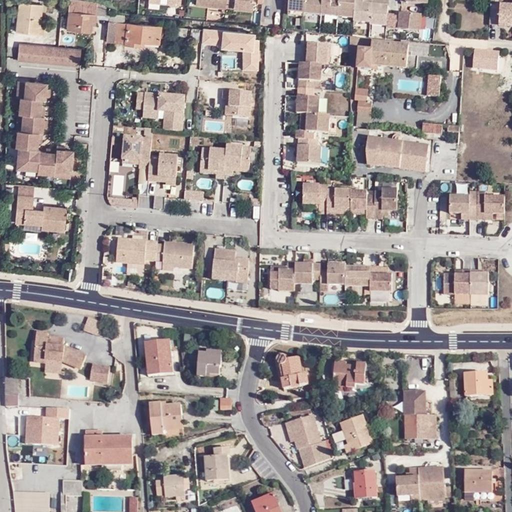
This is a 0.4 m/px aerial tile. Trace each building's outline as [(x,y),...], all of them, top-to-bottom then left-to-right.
[(68,10),(97,14),(98,14),(97,16),(106,17),(107,7),(103,2),(86,0),(68,0),(68,10)] [(199,0),(199,7),(227,10),(228,8),(228,0),(199,0)] [(228,0),(228,8),(255,11),(255,0),(228,0)] [(290,0),(290,12),(306,14),(307,0),(290,0)] [(324,1),(315,0),(314,0),(307,0),(306,14),(323,16),(324,1)] [(350,1),(350,0),(340,0),(340,3),(339,18),(355,20),(356,2),(350,1)] [(364,0),(356,0),(356,2),(355,20),(355,23),(371,24),(372,5),(364,4),(364,0)] [(380,7),(380,0),(377,0),(373,0),(373,1),(372,5),(371,24),(371,25),(388,27),(389,13),(389,7),(380,7)] [(42,4),(19,1),(16,30),(44,33),(44,26),(39,25),(42,4)] [(323,16),(337,18),(339,18),(340,3),(324,1),(323,16)] [(511,5),(502,5),(502,6),(491,6),(489,26),(500,26),(500,28),(511,28),(511,5)] [(97,14),(68,10),(66,28),(91,31),(91,24),(92,18),(96,19),(97,14)] [(395,16),(395,14),(389,13),(388,27),(421,30),(422,15),(402,13),(402,16),(395,16)] [(160,43),(161,25),(108,21),(106,41),(123,42),(123,43),(136,45),(137,41),(144,42),(160,43)] [(187,28),(173,26),(172,34),(185,35),(187,28)] [(434,29),(427,26),(423,36),(430,39),(434,29)] [(203,41),(204,29),(197,28),(196,41),(203,41)] [(213,42),(214,30),(204,29),(203,41),(213,42)] [(244,48),(245,35),(223,33),(221,46),(244,48)] [(386,55),(387,43),(373,42),(372,50),(359,50),(358,69),(370,69),(372,70),(372,68),(372,64),(378,65),(385,65),(386,55)] [(80,49),(18,43),(17,59),(79,65),(80,49)] [(407,67),(409,46),(387,43),(386,55),(385,65),(407,67)] [(332,46),(310,44),(308,63),(324,65),(331,66),(332,46)] [(186,50),(171,48),(170,57),(185,58),(186,50)] [(500,52),(475,50),(473,67),(481,68),(498,70),(500,52)] [(324,65),(308,63),(303,63),(301,89),(314,90),(316,90),(316,83),(322,83),(324,65)] [(427,73),(427,96),(442,95),(442,73),(427,73)] [(20,97),(24,97),(26,80),(18,79),(16,97),(20,97)] [(15,146),(18,147),(16,169),(25,169),(24,175),(37,177),(38,172),(54,174),(54,176),(71,178),(74,150),(65,149),(56,148),(56,152),(46,151),(38,150),(38,143),(39,132),(43,132),(43,127),(44,120),(45,116),(41,115),(42,105),(42,98),(46,99),(46,96),(47,88),(48,82),(26,80),(24,97),(20,97),(18,114),(22,114),(21,130),(17,130),(15,146)] [(301,89),(299,88),(297,113),(301,114),(307,114),(317,115),(319,99),(314,98),(314,90),(301,89)] [(252,108),(253,92),(225,89),(224,98),(229,99),(229,106),(252,108)] [(359,101),(366,101),(367,91),(357,90),(356,98),(359,99),(359,101)] [(147,110),(148,94),(140,94),(139,110),(147,110)] [(146,118),(161,119),(161,112),(168,112),(166,130),(185,131),(187,97),(148,94),(147,110),(146,118)] [(371,114),(372,102),(366,101),(359,101),(358,112),(371,114)] [(228,114),(251,115),(252,108),(229,106),(228,114)] [(371,114),(358,112),(357,126),(364,127),(370,128),(371,114)] [(300,130),(297,130),(296,138),(300,139),(313,139),(313,131),(328,132),(329,116),(317,115),(307,114),(307,121),(301,121),(300,130)] [(424,124),(423,132),(442,134),(442,125),(426,123),(426,120),(422,120),(422,124),(424,124)] [(141,163),(140,169),(150,170),(151,159),(152,140),(125,137),(122,161),(141,163)] [(369,163),(411,169),(426,171),(427,163),(401,159),(403,142),(398,142),(369,137),(368,151),(369,163)] [(328,147),(318,146),(319,140),(313,139),(300,139),(300,145),(299,154),(299,163),(326,165),(328,147)] [(427,163),(429,145),(403,142),(401,159),(427,163)] [(251,148),(227,146),(226,151),(225,168),(240,170),(241,166),(250,167),(251,148)] [(224,175),(225,168),(226,151),(203,149),(201,173),(216,175),(216,179),(224,179),(224,175)] [(161,156),(161,160),(151,159),(150,170),(149,181),(166,183),(166,185),(176,185),(178,157),(161,156)] [(111,161),(111,171),(119,171),(120,161),(111,161)] [(250,167),(241,166),(240,170),(225,168),(224,175),(232,175),(232,171),(249,173),(250,167)] [(141,181),(148,180),(147,170),(140,171),(141,181)] [(34,185),(18,184),(17,194),(33,195),(34,185)] [(321,209),(321,214),(328,214),(328,189),(328,185),(324,185),(305,185),(305,205),(313,205),(321,205),(321,209)] [(343,213),(343,209),(352,209),(352,192),(352,191),(341,190),(328,189),(328,214),(328,217),(336,217),(337,213),(343,213)] [(186,191),(185,199),(203,200),(203,193),(186,191)] [(367,196),(367,193),(352,192),(352,209),(351,214),(351,216),(366,216),(366,219),(375,219),(375,196),(367,196)] [(383,193),(383,196),(375,196),(375,219),(383,219),(383,217),(390,216),(391,212),(398,212),(398,193),(383,193)] [(470,220),(478,220),(479,193),(470,193),(470,197),(451,196),(451,214),(464,215),(464,218),(470,218),(470,220)] [(486,197),(486,193),(479,193),(478,220),(486,220),(495,220),(495,217),(505,217),(506,198),(486,197)] [(41,222),(40,226),(65,228),(67,206),(43,204),(42,209),(32,208),(33,195),(17,194),(15,221),(23,222),(23,220),(41,222)] [(155,207),(155,196),(144,196),(144,207),(155,207)] [(165,210),(166,197),(156,197),(155,209),(165,210)] [(129,207),(134,207),(140,208),(141,199),(134,199),(134,201),(129,200),(129,207)] [(146,265),(146,261),(156,261),(156,259),(157,245),(158,242),(119,238),(117,262),(130,263),(146,265)] [(165,246),(157,245),(156,259),(163,260),(163,263),(173,264),(173,267),(191,268),(194,245),(165,243),(165,246)] [(236,259),(237,252),(216,250),(213,280),(248,283),(250,260),(236,259)] [(288,264),(288,267),(288,271),(280,271),(280,274),(272,274),(272,290),(280,290),(280,291),(296,292),(296,284),(296,264),(288,264)] [(321,264),(296,264),(296,284),(313,284),(314,279),(321,280),(321,270),(321,264)] [(321,270),(321,280),(321,284),(346,285),(346,265),(329,265),(329,270),(321,270)] [(371,265),(346,265),(346,285),(371,286),(371,265)] [(371,265),(371,286),(370,289),(391,289),(391,271),(378,270),(379,265),(371,265)] [(479,275),(479,272),(470,271),(471,277),(470,296),(489,297),(489,276),(479,275)] [(443,276),(442,296),(470,296),(471,277),(455,276),(443,276)] [(47,337),(48,334),(37,333),(34,362),(46,363),(47,360),(64,362),(81,370),(87,356),(65,347),(64,347),(58,346),(59,339),(47,337)] [(166,375),(165,372),(175,371),(171,342),(146,344),(150,377),(166,375)] [(223,358),(208,357),(208,354),(200,354),(198,378),(205,378),(207,378),(208,375),(218,375),(220,376),(220,368),(222,368),(223,358)] [(302,375),(299,358),(287,360),(286,358),(284,358),(282,358),(281,358),(279,360),(279,363),(280,365),(282,366),(284,366),(286,378),(283,379),(284,389),(308,384),(307,374),(302,375)] [(355,388),(355,385),(365,386),(366,376),(367,365),(357,364),(357,368),(347,367),(335,365),(333,390),(340,391),(340,390),(345,390),(345,387),(355,388)] [(108,383),(110,368),(93,365),(90,380),(108,383)] [(465,374),(466,397),(493,396),(493,382),(488,382),(487,373),(465,374)] [(205,384),(217,385),(218,375),(208,375),(207,378),(205,378),(205,384)] [(19,396),(18,377),(7,377),(8,395),(19,396)] [(450,379),(451,391),(459,391),(458,379),(450,379)] [(451,402),(460,402),(459,391),(451,391),(451,402)] [(426,393),(405,393),(406,416),(426,416),(426,409),(426,393)] [(233,410),(232,400),(222,400),(222,410),(233,410)] [(217,412),(217,401),(208,401),(208,412),(217,412)] [(168,406),(163,407),(162,404),(151,405),(153,435),(165,435),(165,431),(165,428),(184,427),(183,405),(168,406)] [(30,414),(27,444),(61,446),(64,417),(30,414)] [(322,442),(314,416),(291,422),(296,441),(299,449),(303,448),(306,457),(320,452),(317,444),(322,442)] [(373,443),(363,416),(341,424),(343,432),(345,431),(350,444),(344,446),(347,453),(373,443)] [(436,416),(431,416),(426,416),(406,416),(406,439),(429,439),(436,439),(436,427),(436,416)] [(292,442),(296,441),(291,422),(286,424),(292,442)] [(101,438),(101,430),(87,430),(87,466),(99,466),(99,464),(122,463),(122,465),(133,465),(133,437),(101,438)] [(330,460),(325,442),(322,442),(317,444),(320,452),(306,457),(303,448),(299,449),(304,469),(330,460)] [(230,449),(217,450),(218,458),(227,457),(231,457),(230,449)] [(229,481),(227,457),(218,458),(207,458),(208,482),(229,481)] [(445,489),(444,467),(419,468),(421,500),(429,499),(445,498),(445,489)] [(412,500),(421,500),(419,468),(410,469),(410,472),(410,476),(404,476),(396,477),(397,495),(411,495),(412,500)] [(378,497),(376,470),(356,472),(358,499),(378,497)] [(492,493),(493,471),(465,471),(465,492),(479,492),(492,493)] [(159,499),(178,497),(186,497),(186,491),(185,478),(185,476),(165,477),(165,481),(158,482),(159,499)] [(83,496),(83,480),(64,480),(64,496),(83,496)] [(16,492),(17,511),(50,511),(49,490),(16,492)] [(479,505),(479,492),(465,492),(464,505),(479,505)] [(254,503),(255,507),(278,498),(276,494),(254,503)] [(283,511),(278,498),(255,507),(257,511),(283,511)]
